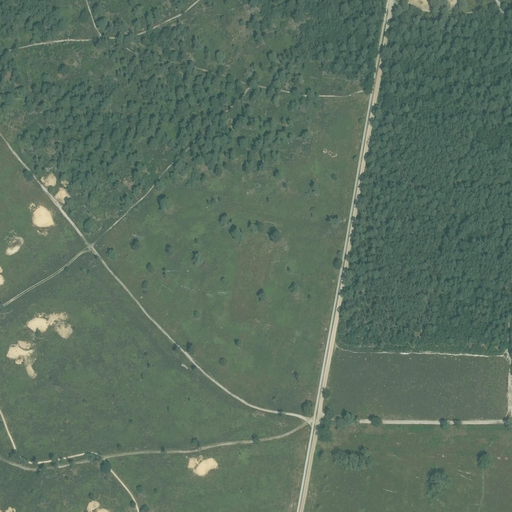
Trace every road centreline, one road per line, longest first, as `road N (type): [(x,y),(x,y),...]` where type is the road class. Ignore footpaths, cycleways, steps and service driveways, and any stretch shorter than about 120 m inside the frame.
road 1 (track): [(0,135),(200,370),(254,406),(313,419)]
road 2 (track): [(319,420),(392,0)]
road 3 (track): [(319,420),(511,422)]
road 4 (track): [(385,9),(511,10)]
road 5 (track): [(503,422),(511,303)]
